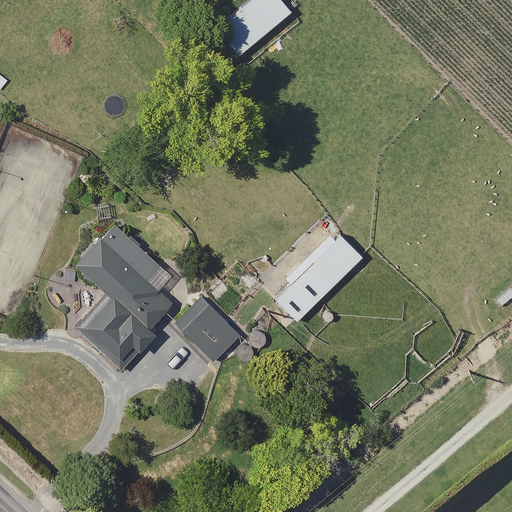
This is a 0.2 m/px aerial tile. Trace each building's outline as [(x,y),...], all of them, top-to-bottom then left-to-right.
[(288,9),(280,0),(243,0),(213,26),(236,53),(288,9)] [(0,70),(0,93),(11,80),(0,70)] [(168,275),(111,222),(73,263),(104,291),(72,325),(118,368),(153,331),(146,326),(169,301),(155,288),(168,275)] [(359,254),(333,228),(284,276),(289,280),(272,296),(295,318),(359,254)] [(236,333),(199,297),(174,323),(211,359),(236,333)]
